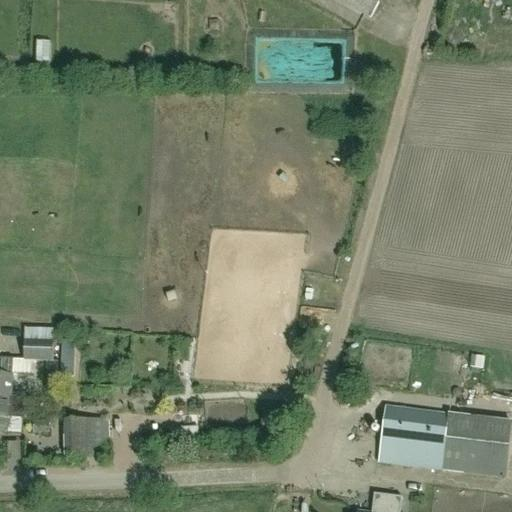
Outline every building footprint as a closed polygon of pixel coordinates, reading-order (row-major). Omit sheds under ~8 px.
[(336,0),(370,18),(379,0),(336,0)] [(372,334),(404,336),(405,319),(373,318),(372,334)] [(56,340),(56,329),(28,328),(28,340),(56,340)] [(25,341),(24,361),(33,362),(53,363),(54,343),(25,341)] [(78,379),(79,342),(63,342),(63,379),(78,379)] [(430,375),(431,354),(421,353),(419,374),(430,375)] [(372,388),(416,389),(417,356),(373,355),(372,388)] [(12,375),(11,375),(12,360),(0,359),(0,396),(11,397),(12,375)] [(22,397),(11,397),(0,396),(0,432),(6,433),(7,414),(21,415),(22,397)] [(511,426),(511,424),(448,416),(385,409),(379,463),(461,473),(461,474),(505,480),(511,426)] [(9,432),(23,432),(23,416),(9,416),(9,432)] [(64,458),(111,457),(110,420),(64,422),(64,458)] [(49,434),(49,424),(35,424),(36,434),(49,434)] [(371,511),(399,511),(401,499),(373,496),(371,511)]
